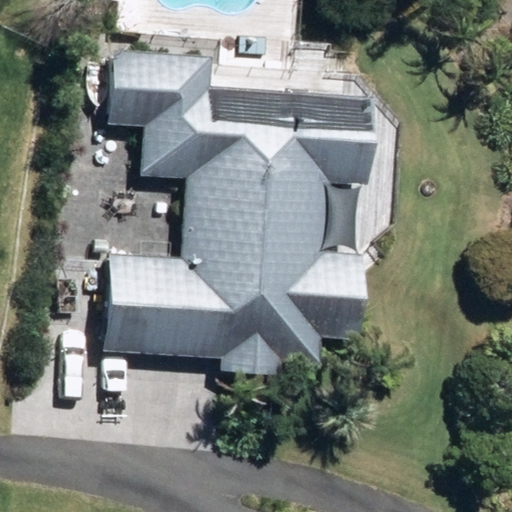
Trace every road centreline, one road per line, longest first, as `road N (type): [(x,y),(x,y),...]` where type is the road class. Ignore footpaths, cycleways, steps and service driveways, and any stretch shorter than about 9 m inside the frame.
road 1 (residential): [(161,476),(272,475),(388,511)]
road 2 (residential): [(0,458),(161,476)]
